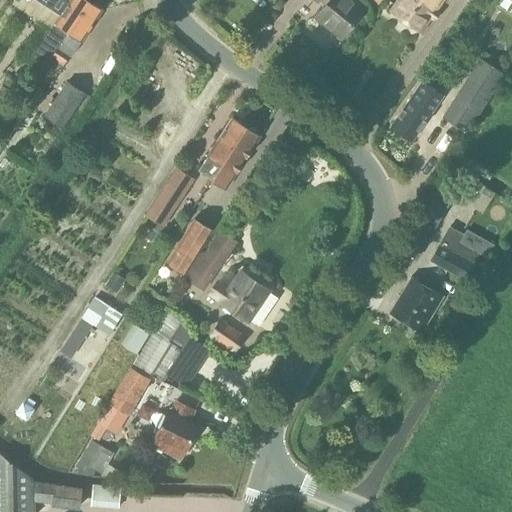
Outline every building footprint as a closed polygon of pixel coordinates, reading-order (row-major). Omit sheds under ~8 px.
[(46,65),(87,2),(84,0),(37,0),(60,15),(33,57),(46,65)] [(316,0),(321,0),(325,3),(315,15),(340,35),(362,9),(350,0),(316,0)] [(399,0),(391,11),(419,31),(441,0),(399,0)] [(87,2),(46,65),(48,67),(58,51),(59,51),(68,57),(80,39),(81,39),(101,10),(87,2)] [(469,130),(505,75),(496,69),(511,45),(511,43),(496,34),(444,114),(469,130)] [(49,85),(68,57),(59,51),(40,79),(49,85)] [(113,51),(101,70),(110,75),(121,56),(113,51)] [(67,130),(90,96),(69,82),(47,116),(67,130)] [(423,82),(392,127),(412,141),(429,116),(426,114),(439,94),(423,82)] [(24,104),(0,137),(0,152),(31,109),(24,104)] [(221,164),(245,127),(232,119),(199,169),(212,178),(222,164),(221,164)] [(222,164),(212,178),(226,186),(259,136),(245,127),(221,164),(222,164)] [(164,228),(196,179),(177,167),(145,216),(164,228)] [(467,177),(460,189),(475,198),(482,186),(467,177)] [(481,194),(473,206),(482,211),(489,198),(481,194)] [(434,198),(414,234),(428,242),(449,207),(434,198)] [(186,275),(209,236),(213,229),(195,218),(167,264),(186,275)] [(472,283),(482,265),(477,262),(482,255),(460,242),(464,235),(449,226),(431,259),(472,283)] [(238,242),(220,230),(200,260),(198,258),(185,278),(204,291),(238,242)] [(246,319),(266,291),(241,274),(222,302),(246,319)] [(421,332),(442,297),(411,278),(390,312),(421,332)] [(95,297),(81,318),(93,326),(95,327),(109,336),(123,315),(95,297)] [(165,309),(150,335),(140,352),(139,353),(134,361),(163,379),(195,326),(165,309)] [(235,354),(247,336),(221,319),(209,337),(235,354)] [(140,352),(150,335),(135,326),(125,343),(140,352)] [(118,364),(109,380),(117,384),(126,369),(118,364)] [(115,416),(122,420),(147,380),(128,371),(105,409),(115,416)] [(181,458),(197,425),(190,422),(196,409),(174,399),(168,412),(151,444),(181,458)] [(91,440),(75,466),(92,476),(96,470),(102,474),(114,454),(91,440)] [(0,511),(34,511),(32,478),(0,452),(0,511)] [(79,508),(82,487),(37,482),(35,500),(55,502),(54,505),(79,508)] [(85,483),(81,506),(110,511),(114,488),(85,483)]
